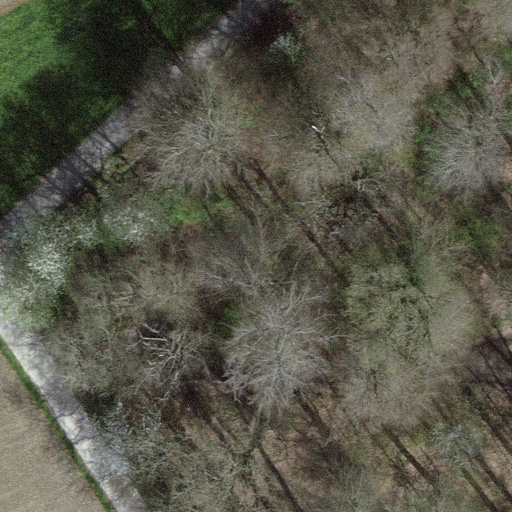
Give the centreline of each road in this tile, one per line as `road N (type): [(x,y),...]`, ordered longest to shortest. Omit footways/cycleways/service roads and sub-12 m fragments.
road 1 (track): [(49,376),(511,373)]
road 2 (track): [(253,0),(155,84),(0,248)]
road 3 (track): [(0,312),(136,511)]
